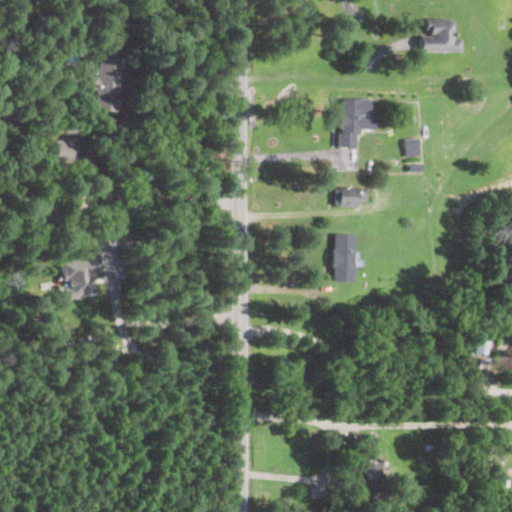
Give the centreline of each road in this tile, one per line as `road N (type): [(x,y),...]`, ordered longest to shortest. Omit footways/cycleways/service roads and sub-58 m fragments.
road 1 (tertiary): [(241,511),(239,0)]
road 2 (residential): [(243,416),(511,423)]
